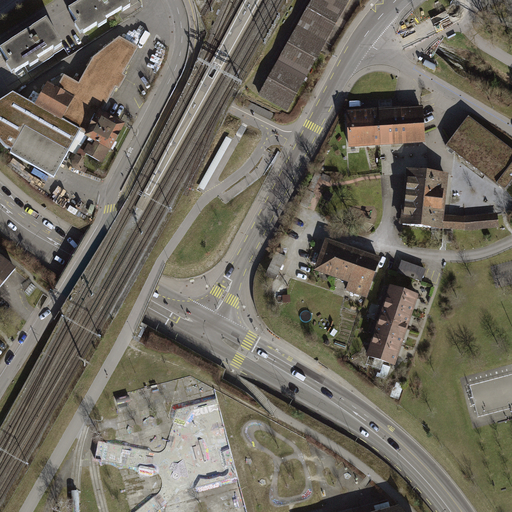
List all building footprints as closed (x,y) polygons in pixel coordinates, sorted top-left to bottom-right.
[(127,0),(85,0),(69,11),(84,34),(130,4),(127,0)] [(313,0),(260,95),(287,110),(349,0),(313,0)] [(47,20),(1,50),(15,73),(25,67),(62,44),(47,20)] [(100,113),(101,113),(125,70),(123,69),(135,47),(120,39),(95,59),(79,86),(64,77),(48,85),(36,106),(13,93),(0,101),(0,141),(5,148),(12,151),(11,154),(54,178),(81,131),(88,135),(100,113)] [(381,143),(379,114),(376,114),(376,112),(348,114),(350,145),(381,143)] [(422,112),(379,114),(381,143),(424,140),(422,112)] [(119,133),(123,126),(101,113),(100,113),(88,135),(87,136),(96,141),(93,147),(88,145),(84,152),(101,162),(109,148),(110,149),(114,141),(115,141),(119,133)] [(511,152),(468,119),(445,150),(505,195),(507,192),(511,185),(511,152)] [(82,158),(77,155),(72,162),(72,165),(73,167),(74,169),(77,171),(81,172),(85,165),(82,158)] [(405,172),(400,228),(440,232),(463,233),(498,230),(497,215),(465,220),(444,218),(447,176),(405,172)] [(315,194),(308,191),(301,204),(308,207),(315,194)] [(70,206),(68,211),(75,215),(78,211),(70,206)] [(364,304),(378,261),(324,243),(313,275),(347,286),(344,297),(364,304)] [(286,258),(277,253),(268,271),(277,276),(286,258)] [(0,294),(18,273),(0,258),(0,294)] [(401,264),(397,277),(421,285),(425,272),(401,264)] [(390,289),(384,307),(412,317),(417,305),(419,299),(390,289)] [(384,307),(377,325),(406,335),(411,322),(412,317),(384,307)] [(377,325),(371,343),(400,353),(405,338),(406,335),(377,325)] [(371,343),(365,361),(394,371),(399,355),(400,353),(371,343)]
